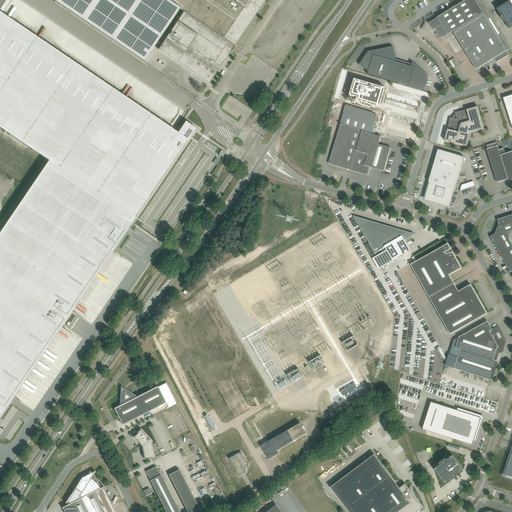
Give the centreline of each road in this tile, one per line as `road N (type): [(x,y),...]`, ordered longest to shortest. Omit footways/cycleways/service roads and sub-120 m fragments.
road 1 (secondary): [(5,511),(139,315)]
road 2 (secondary): [(139,315),(256,161)]
road 3 (secondary): [(244,154),(139,315)]
road 4 (secondary): [(348,0),(252,142)]
road 5 (unclassified): [(135,511),(105,456),(93,453),(70,465),(38,511)]
road 6 (unclassified): [(336,49),(400,30),(433,54),(455,92)]
road 7 (unclassified): [(231,511),(307,454),(312,412)]
road 8 (unclassified): [(455,92),(436,103),(402,210)]
road 9 (secondary): [(265,152),(336,49)]
